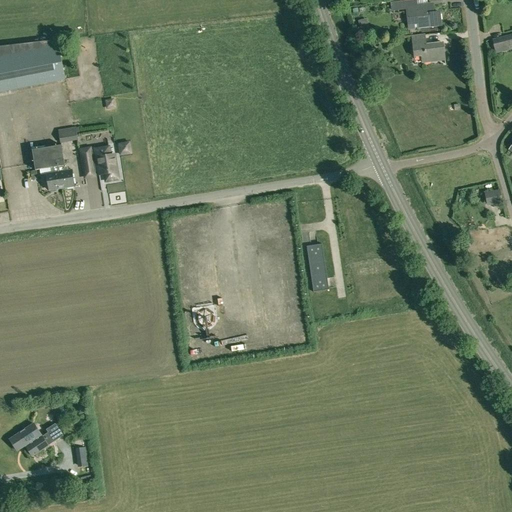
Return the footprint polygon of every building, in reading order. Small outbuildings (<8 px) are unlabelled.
[(414,25),(417,24),(417,28),(441,25),(439,12),(434,13),(433,4),(407,7),(406,0),(391,2),(392,10),(407,9),(409,29),(415,28),(414,25)] [(367,20),(359,22),(362,35),(370,33),(367,20)] [(421,55),(422,62),(445,59),(443,42),(426,44),(425,34),(412,36),(414,56),(421,55)] [(511,34),(492,40),(496,54),(511,49),(511,34)] [(0,92),(66,80),(58,39),(0,46),(0,92)] [(11,111),(16,139),(22,138),(17,110),(11,111)] [(61,145),(32,150),(36,170),(51,167),(58,166),(65,165),(61,145)] [(90,148),(81,150),(84,173),(94,171),(94,168),(98,168),(99,175),(100,175),(99,173),(105,172),(106,181),(117,179),(115,166),(117,166),(115,155),(110,156),(109,147),(95,149),(95,151),(91,152),(90,148)] [(65,165),(58,166),(62,188),(74,186),(72,170),(68,171),(67,165),(65,165)] [(52,172),(46,173),(47,174),(49,190),(62,188),(58,166),(51,167),(52,172)] [(486,193),(488,204),(502,201),(500,191),(486,193)] [(499,205),(489,206),(490,213),(499,212),(499,205)] [(323,243),(307,246),(314,291),(330,289),(323,243)] [(288,254),(278,254),(278,269),(288,268),(288,254)] [(25,445),(32,456),(54,441),(49,432),(42,437),(34,424),(12,438),(19,449),(25,445)] [(77,459),(78,467),(88,466),(86,457),(77,459)]
